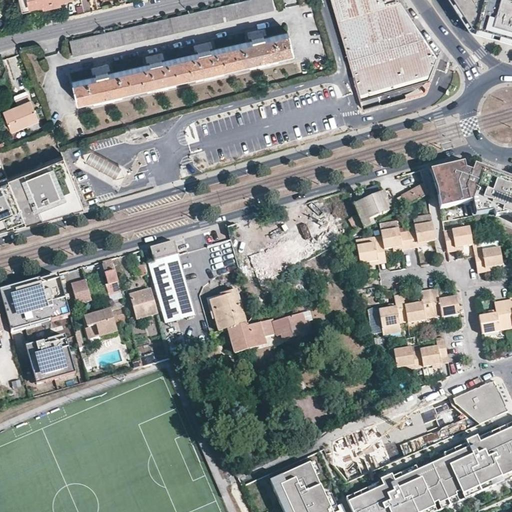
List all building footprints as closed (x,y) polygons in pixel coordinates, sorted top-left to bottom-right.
[(246,0),(171,17),(69,41),(72,55),(153,37),(212,24),(275,10),(272,0),(246,0)] [(437,57),(430,46),(423,36),(399,0),(331,0),(332,0),(345,47),(357,89),(360,98),(364,97),(371,99),(376,99),(383,98),(390,97),(393,96),(401,94),(408,92),(413,90),(415,89),(419,87),(421,85),(425,82),(429,79),(430,76),(435,62),(437,57)] [(511,0),(456,0),(476,31),(511,40),(511,0)] [(173,82),(173,79),(194,74),(195,77),(222,70),(222,68),(248,62),(248,64),(277,58),(277,55),(292,52),(287,33),(262,39),(261,34),(264,34),(263,29),(247,32),(248,37),(251,37),(251,41),(223,48),(209,50),(208,47),(211,46),(210,42),(193,46),(194,50),(197,50),(198,53),(160,62),(159,58),(162,58),(161,53),(145,57),(146,61),(149,61),(150,64),(107,74),(106,70),(108,69),(108,64),(91,68),(92,73),(95,72),(96,77),(72,82),(76,101),(92,97),(92,100),(120,94),(119,91),(146,85),(146,87),(173,82)] [(357,89),(351,91),(353,100),(360,98),(357,89)] [(14,100),(16,105),(30,100),(28,95),(14,100)] [(3,111),(10,129),(37,118),(30,100),(16,105),(3,111)] [(84,153),(87,162),(102,170),(118,178),(126,176),(123,167),(108,158),(93,149),(84,153)] [(83,206),(63,155),(38,165),(37,161),(30,164),(31,168),(7,177),(8,180),(25,222),(64,211),(83,206)] [(511,187),(467,171),(460,169),(459,162),(431,168),(441,209),(470,203),(472,217),(493,213),(498,222),(511,227),(511,187)] [(511,180),(469,165),(467,171),(511,187),(511,180)] [(0,229),(25,222),(14,197),(8,180),(0,182),(0,229)] [(402,206),(429,196),(425,185),(398,195),(402,206)] [(348,223),(351,222),(356,233),(364,229),(358,215),(347,220),(348,223)] [(407,233),(410,246),(418,245),(428,243),(436,241),(432,223),(430,215),(413,218),(415,227),(416,231),(407,233)] [(295,240),(283,243),(288,264),(323,257),(321,246),(333,244),(327,216),(312,220),(314,230),(294,235),(295,240)] [(473,243),(470,225),(445,230),(448,247),(456,245),(456,246),(464,245),(473,243)] [(410,246),(407,233),(400,234),(399,230),(381,233),(383,243),(384,251),(393,250),(403,248),(410,246)] [(497,239),(473,243),(474,250),(498,246),(497,239)] [(194,315),(177,254),(174,242),(150,248),(154,261),(149,263),(152,275),(166,323),(194,315)] [(371,264),(378,263),(380,262),(386,261),(384,251),(383,243),(357,248),(361,266),(371,264)] [(477,267),(486,266),(487,267),(494,266),(503,264),(501,245),(498,246),(474,250),(475,258),(477,267)] [(258,284),(286,273),(276,246),(248,257),(258,284)] [(107,285),(112,301),(123,297),(112,259),(102,262),(103,264),(101,265),(108,284),(107,285)] [(152,275),(149,263),(143,264),(147,276),(152,275)] [(143,264),(138,266),(141,277),(147,276),(143,264)] [(68,309),(58,275),(0,291),(0,292),(2,298),(2,299),(7,317),(12,333),(24,329),(23,324),(50,316),(51,321),(70,316),(68,309)] [(92,301),(86,280),(71,285),(77,305),(92,301)] [(130,294),(137,318),(158,313),(151,289),(130,294)] [(428,290),(433,317),(442,316),(442,318),(459,315),(456,296),(446,298),(438,300),(438,296),(436,289),(428,290)] [(228,329),(246,323),(236,291),(235,290),(222,294),(223,297),(211,301),(213,310),(219,331),(228,329)] [(420,299),(421,303),(413,304),(404,306),(407,323),(407,325),(425,322),(425,319),(433,317),(428,290),(420,292),(420,299)] [(382,329),(400,326),(399,324),(407,323),(404,306),(402,296),(394,297),(395,304),(396,308),(388,309),(378,311),(382,329)] [(507,328),(511,327),(511,302),(511,299),(503,301),(505,312),(507,328)] [(496,310),(496,313),(488,314),(478,316),(481,334),(499,331),(499,330),(507,328),(505,312),(503,301),(494,302),(496,310)] [(100,336),(100,337),(116,333),(110,312),(103,314),(96,316),(86,318),(89,329),(92,338),(100,336)] [(51,321),(50,316),(23,324),(24,329),(51,321)] [(401,333),(400,326),(382,329),(384,337),(401,333)] [(118,338),(116,333),(100,337),(100,336),(92,338),(89,329),(85,330),(89,343),(101,340),(102,343),(118,338)] [(75,369),(65,335),(48,340),(48,341),(37,345),(37,344),(26,347),(36,380),(75,369)] [(437,349),(420,352),(421,353),(424,370),(433,368),(441,367),(447,366),(442,338),(436,339),(437,349)] [(398,371),(407,370),(414,368),(415,372),(424,370),(421,353),(413,354),(412,350),(394,353),(398,371)] [(155,358),(154,354),(140,358),(143,367),(158,363),(157,358),(155,358)] [(38,386),(77,374),(75,369),(36,380),(38,386)] [(12,382),(14,390),(21,388),(19,380),(12,382)] [(476,389),(453,398),(455,404),(480,424),(507,411),(493,381),(478,388),(476,389)] [(453,398),(333,442),(333,464),(347,481),(480,424),(455,404),(453,398)] [(351,511),(435,511),(511,477),(511,421),(345,497),(351,511)] [(334,511),(311,460),(272,477),(287,511),(334,511)] [(246,493),(253,490),(248,479),(240,483),(246,493)]
